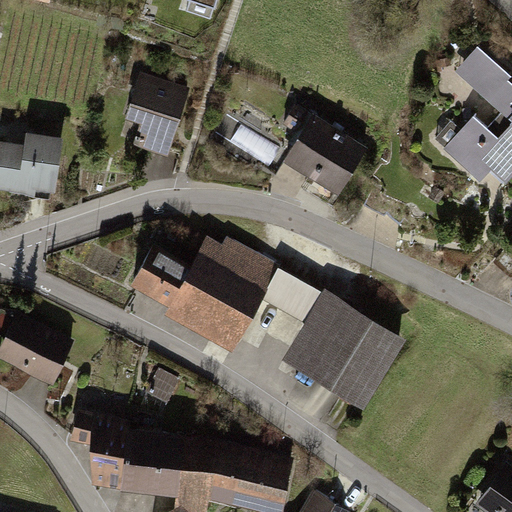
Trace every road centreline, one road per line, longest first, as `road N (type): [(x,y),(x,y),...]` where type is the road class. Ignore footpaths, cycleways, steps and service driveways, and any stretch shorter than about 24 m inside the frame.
road 1 (residential): [(0,256),(176,198),(255,205),(511,321)]
road 2 (residential): [(411,511),(229,378),(0,260)]
road 3 (residential): [(93,511),(22,413),(0,399)]
